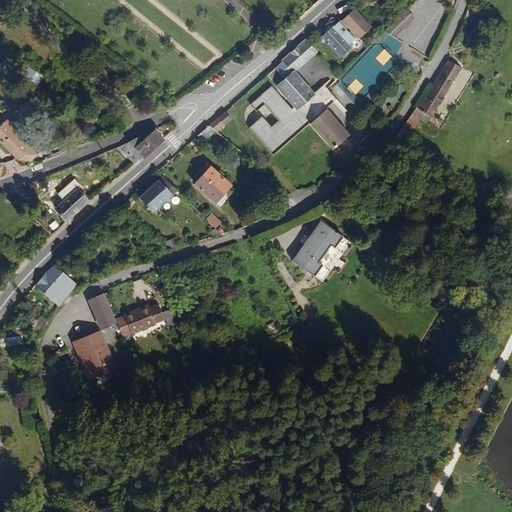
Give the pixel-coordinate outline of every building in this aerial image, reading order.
[(406,11),(417,0),(401,0),(398,5),(406,11)] [(394,42),(415,19),(406,11),(378,40),(383,44),(389,38),(394,42)] [(372,29),(355,12),(344,22),(359,39),(361,41),(372,29)] [(351,46),(359,39),(344,22),(343,21),(324,39),(342,59),(353,49),(351,46)] [(295,74),(318,53),(307,41),(284,62),(295,74)] [(371,56),(385,65),(392,55),(378,45),(371,56)] [(295,74),(284,62),(267,76),(279,89),(295,74)] [(430,120),(456,77),(443,69),(419,110),(416,108),(409,117),(418,123),(423,116),(430,120)] [(314,97),(295,74),(279,89),(297,108),(299,112),(314,97)] [(329,89),(335,83),(331,80),(326,86),(329,89)] [(317,100),(329,89),(326,86),(314,97),(317,100)] [(275,158),(313,125),(335,151),(352,135),(329,109),(336,103),(339,100),(329,89),(317,100),(314,97),(299,112),(297,108),(294,111),(273,88),(251,107),(259,114),(266,107),(280,124),(273,130),(264,119),(250,131),(275,158)] [(351,114),(339,100),(336,103),(348,117),(351,114)] [(36,151),(15,127),(19,123),(4,109),(0,113),(0,137),(18,157),(31,159),(36,151)] [(229,121),(222,114),(215,120),(222,127),(229,121)] [(408,137),(418,123),(409,117),(399,131),(408,137)] [(216,134),(222,127),(215,120),(208,127),(216,134)] [(383,132),(377,126),(371,132),(378,139),(383,132)] [(204,144),(216,134),(208,127),(197,136),(204,144)] [(394,157),(408,137),(399,131),(385,151),(394,157)] [(139,160),(160,143),(152,135),(139,144),(135,139),(124,144),(139,160)] [(367,148),(361,142),(355,147),(361,153),(367,148)] [(139,160),(124,144),(116,148),(134,164),(139,160)] [(211,208),(227,192),(208,173),(193,189),(211,208)] [(152,213),(175,192),(161,177),(138,199),(152,213)] [(61,222),(79,207),(84,204),(74,192),(51,210),(61,222)] [(153,225),(181,198),(175,192),(152,213),(147,219),(153,225)] [(216,228),(222,220),(211,213),(206,221),(216,228)] [(222,236),(211,225),(209,226),(219,236),(222,236)] [(219,236),(209,226),(203,231),(211,239),(219,236)] [(313,266),(329,249),(333,253),(341,244),(321,226),(291,259),(312,275),(317,270),(313,266)] [(175,239),(167,241),(170,249),(178,247),(175,239)] [(320,281),(348,250),(341,244),(333,253),(329,249),(313,266),(317,270),(312,275),(320,281)] [(312,275),(291,259),(288,262),(308,280),(312,275)] [(70,283),(49,265),(41,271),(65,291),(70,283)] [(65,291),(41,271),(31,285),(50,301),(54,304),(65,291)] [(315,287),(320,281),(312,275),(308,280),(315,287)] [(110,319),(99,294),(91,298),(103,328),(112,324),(110,319)] [(150,324),(149,323),(158,319),(152,304),(142,308),(131,313),(130,310),(121,314),(130,333),(150,324)] [(130,333),(121,314),(110,319),(112,324),(117,337),(130,333)] [(112,369),(96,331),(69,342),(85,381),(112,369)] [(0,345),(25,342),(26,334),(0,337),(0,345)]
